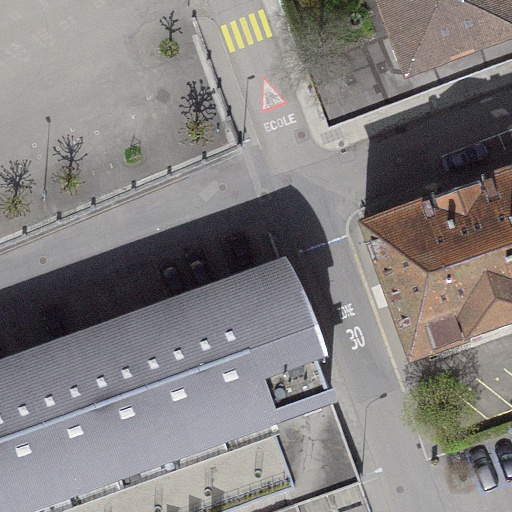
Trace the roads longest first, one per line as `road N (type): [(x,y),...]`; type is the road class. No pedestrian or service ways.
road 1 (residential): [(303,182),(415,511)]
road 2 (residential): [(303,182),(0,294)]
road 3 (residential): [(303,182),(511,103)]
road 4 (residential): [(236,0),(303,182)]
